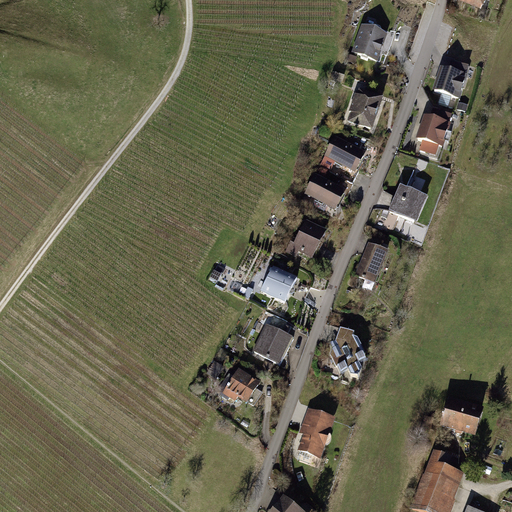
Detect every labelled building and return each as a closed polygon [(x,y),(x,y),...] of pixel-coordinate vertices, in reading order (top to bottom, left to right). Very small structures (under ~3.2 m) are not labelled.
[(394,32),(362,21),(352,51),(384,62),(394,32)] [(449,68),(442,66),(434,90),(459,98),(461,92),(467,94),(472,79),(468,78),(471,67),(451,61),(449,68)] [(384,96),(356,88),(347,121),(374,129),(384,96)] [(455,127),(459,117),(435,109),(432,116),(426,114),(418,139),(447,148),(450,139),(456,141),(459,128),(455,127)] [(369,152),(333,136),(324,157),(360,172),(369,152)] [(350,189),(314,173),(305,194),(341,210),(350,189)] [(433,195),(398,182),(387,209),(422,223),(433,195)] [(330,231),(307,220),(296,242),(292,240),(286,251),(297,256),(300,249),(317,257),(330,231)] [(391,250),(369,241),(356,272),(379,281),(391,250)] [(298,279),(271,266),(259,291),(286,304),(298,279)] [(297,335),(264,321),(252,350),(285,364),(297,335)] [(357,332),(340,327),(336,342),(339,347),(330,352),(330,356),(340,374),(352,367),(358,376),(366,377),(369,372),(364,362),(371,358),(360,338),(355,337),(357,332)] [(265,381),(237,365),(221,393),(234,401),(236,396),(252,404),(265,381)] [(487,408),(447,396),(439,424),(479,435),(487,408)] [(338,417),(310,407),(300,433),(305,434),(299,449),(324,458),(338,417)] [(456,456),(434,448),(413,508),(424,511),(452,511),(467,471),(452,465),(456,456)] [(303,511),(285,495),(268,511),(303,511)]
